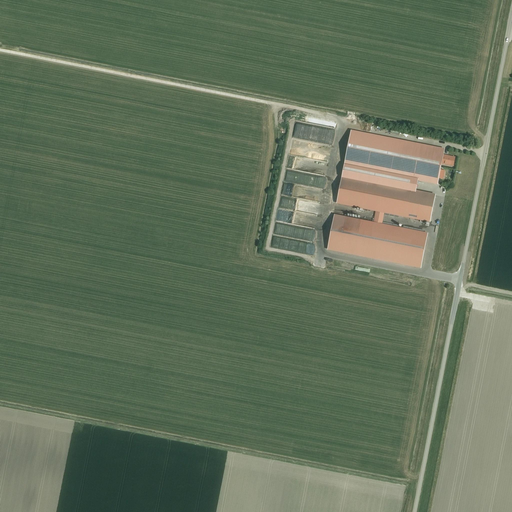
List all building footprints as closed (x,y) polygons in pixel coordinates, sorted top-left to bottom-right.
[(297,121),(336,126),(337,117),(332,116),(306,113),(306,115),(298,114),(297,121)] [(295,137),(330,143),(332,130),(329,130),(328,131),(324,131),(324,129),(322,129),(321,132),(320,132),(319,136),(317,136),(318,129),(310,128),(311,127),(297,125),(295,137)] [(345,166),(342,177),(412,191),(415,179),(418,180),(437,184),(441,164),(443,155),(444,150),(351,132),(345,166)] [(443,155),(441,164),(453,167),(455,158),(443,155)] [(330,172),(330,160),(320,160),(319,161),(315,161),(315,172),(330,172)] [(381,225),(383,212),(430,221),(435,195),(414,191),(412,191),(342,177),(337,203),(377,211),(374,224),(335,216),(328,249),(420,268),(427,234),(381,225)] [(290,196),(289,204),(298,206),(300,198),(290,196)] [(278,221),(318,227),(319,216),(279,210),(278,221)] [(277,223),(275,233),(289,235),(291,225),(277,223)] [(419,277),(419,275),(326,257),(319,294),(412,312),(413,305),(419,277)]
